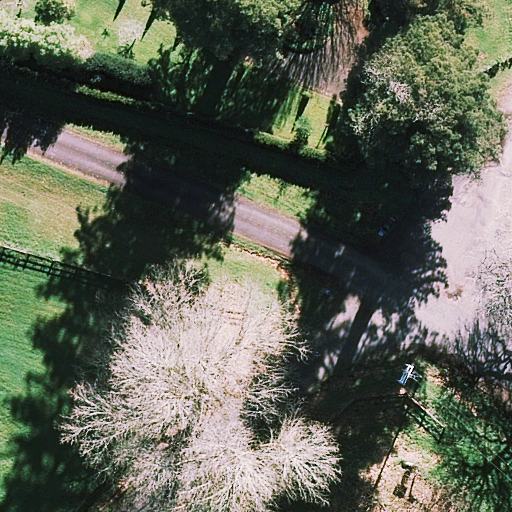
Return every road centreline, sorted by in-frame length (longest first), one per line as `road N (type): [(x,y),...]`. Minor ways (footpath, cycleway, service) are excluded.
road 1 (unclassified): [(0,118),(258,222),(511,292)]
road 2 (track): [(340,0),(426,206),(417,267)]
